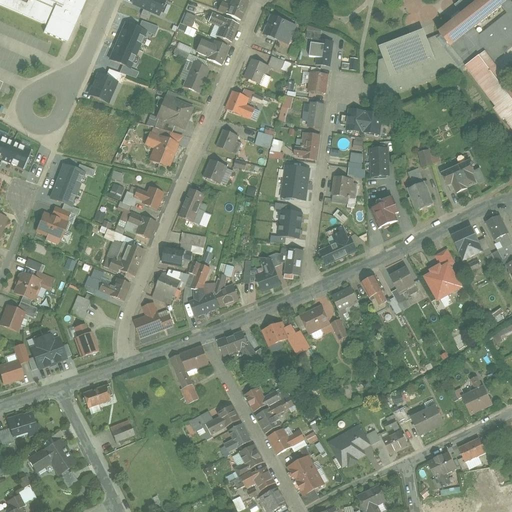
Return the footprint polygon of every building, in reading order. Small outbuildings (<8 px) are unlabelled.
[(0,0),(0,3),(46,23),(42,32),(69,43),(87,0),(0,0)] [(134,0),(133,4),(139,7),(159,15),(166,0),(134,0)] [(218,0),(216,4),(238,14),(244,0),(218,0)] [(454,0),(462,9),(438,28),(442,33),(465,62),(485,46),(491,54),(511,38),(511,1),(511,0),(454,0)] [(204,17),(216,22),(213,30),(228,37),(236,19),(208,7),(204,17)] [(294,20),(269,9),(261,28),(278,35),(280,32),(287,35),(294,20)] [(183,12),(175,30),(191,37),(194,30),(191,29),(195,18),(183,12)] [(468,66),(442,33),(428,38),(425,29),(380,46),(385,58),(380,60),(378,86),(383,87),(382,94),(390,95),(441,76),(439,72),(456,65),(458,70),(468,66)] [(219,60),(227,42),(212,35),(211,38),(199,34),(194,45),(205,50),(204,53),(219,60)] [(328,60),(332,36),(317,34),(314,57),(328,60)] [(485,46),(465,62),(468,66),(511,124),(511,81),(491,54),(485,46)] [(268,60),(251,52),(242,72),(260,80),(268,60)] [(207,63),(192,57),(181,81),(196,88),(207,63)] [(324,88),(328,69),(309,66),(305,85),(324,88)] [(118,81),(97,73),(88,95),(109,103),(118,81)] [(248,92),(232,86),(225,104),(250,114),(254,103),(245,100),(248,92)] [(182,124),(192,101),(165,89),(155,112),(182,124)] [(283,124),(290,97),(284,96),(277,122),(283,124)] [(319,123),(323,99),(309,97),(308,105),(302,104),(300,115),(306,116),(305,121),(319,123)] [(349,116),(343,115),(342,124),(348,124),(347,130),(381,135),(384,113),(350,108),(349,116)] [(237,130),(221,124),(214,141),(230,147),(237,130)] [(167,161),(176,139),(147,127),(142,139),(151,144),(148,152),(167,161)] [(268,148),(272,137),(257,132),(253,144),(268,148)] [(317,161),(320,137),(307,135),(304,159),(317,161)] [(32,151),(0,136),(0,159),(24,170),(32,151)] [(353,139),(352,149),(361,150),(362,140),(353,139)] [(268,157),(279,159),(283,142),(271,140),(268,157)] [(389,148),(371,149),(373,176),(391,175),(389,148)] [(434,148),(416,152),(419,167),(438,162),(434,148)] [(468,154),(437,168),(444,183),(452,180),(458,193),(466,189),(463,183),(484,174),(479,163),(473,165),(468,154)] [(225,161),(209,155),(202,171),(218,178),(225,161)] [(243,169),(245,163),(234,161),(232,167),(243,169)] [(71,207),(84,174),(64,166),(51,199),(71,207)] [(305,201),(309,170),(286,167),(282,198),(305,201)] [(119,182),(122,174),(112,171),(110,179),(119,182)] [(331,171),(329,191),(351,194),(354,174),(331,171)] [(404,181),(414,207),(433,200),(423,173),(404,181)] [(130,194),(155,204),(162,187),(147,181),(144,188),(134,184),(130,194)] [(203,189),(189,183),(177,211),(191,217),(203,189)] [(118,200),(123,188),(112,184),(107,196),(118,200)] [(370,204),(379,225),(397,217),(394,209),(398,208),(392,195),(370,204)] [(148,234),(155,217),(130,207),(123,224),(148,234)] [(303,214),(282,211),(278,237),(300,240),(303,214)] [(339,211),(334,214),(340,223),(345,220),(339,211)] [(93,220),(101,223),(104,214),(96,212),(93,220)] [(0,239),(1,237),(6,226),(9,218),(0,214),(0,239)] [(67,224),(43,214),(35,233),(59,243),(67,224)] [(486,221),(494,238),(508,232),(500,214),(486,221)] [(326,260),(356,247),(346,224),(331,231),(333,237),(319,243),(326,260)] [(470,229),(453,237),(464,259),(472,256),(468,248),(477,243),(470,229)] [(166,235),(162,258),(180,261),(185,239),(166,235)] [(131,272),(143,245),(125,238),(117,256),(110,252),(106,261),(131,272)] [(283,275),(300,278),(303,253),(287,250),(283,275)] [(262,294),(282,286),(273,261),(262,265),(266,274),(256,278),(262,294)] [(405,285),(408,291),(419,286),(406,262),(388,271),(397,289),(405,285)] [(434,273),(428,277),(442,302),(467,288),(453,263),(446,267),(444,264),(433,270),(434,273)] [(180,276),(161,267),(151,291),(169,299),(180,276)] [(40,276),(18,268),(11,287),(32,295),(40,276)] [(119,301),(128,279),(115,274),(112,281),(90,272),(87,279),(74,274),(72,280),(119,301)] [(373,272),(361,278),(374,304),(386,298),(373,272)] [(331,290),(338,305),(356,296),(350,282),(331,290)] [(221,309),(240,302),(234,286),(215,294),(221,309)] [(195,317),(217,309),(212,295),(206,297),(202,288),(194,292),(197,300),(190,303),(195,317)] [(18,297),(15,304),(23,307),(32,310),(35,304),(18,297)] [(15,304),(5,300),(0,311),(0,320),(15,327),(23,307),(15,304)] [(308,328),(329,318),(320,300),(299,311),(308,328)] [(140,338),(177,325),(171,308),(159,312),(156,302),(143,307),(146,316),(134,320),(140,338)] [(504,318),(498,309),(490,314),(495,323),(504,318)] [(42,368),(70,358),(55,313),(23,324),(27,337),(48,330),(52,342),(35,348),(42,368)] [(72,334),(79,352),(95,346),(89,328),(86,329),(82,318),(72,322),(76,332),(72,334)] [(261,332),(268,347),(289,339),(282,323),(261,332)] [(261,362),(250,346),(247,345),(243,333),(219,341),(225,358),(240,353),(251,369),(261,362)] [(26,356),(21,339),(12,342),(17,359),(26,356)] [(199,397),(188,371),(209,363),(202,344),(170,357),(188,401),(199,397)] [(21,373),(15,356),(0,361),(0,376),(1,380),(21,373)] [(258,383),(244,391),(253,407),(287,388),(283,380),(262,391),(258,383)] [(460,392),(470,411),(492,400),(483,381),(460,392)] [(101,406),(98,399),(109,395),(104,382),(81,389),(88,410),(101,406)] [(254,410),(264,428),(279,420),(275,410),(294,400),(290,391),(254,410)] [(420,431),(444,419),(434,400),(410,412),(420,431)] [(204,418),(210,429),(237,415),(231,402),(217,409),(218,411),(204,418)] [(36,428),(30,408),(5,416),(11,436),(36,428)] [(378,428),(389,450),(407,441),(393,413),(381,418),(385,425),(378,428)] [(326,436),(341,463),(366,450),(363,444),(370,440),(365,431),(358,418),(326,436)] [(248,436),(240,420),(228,426),(233,435),(222,441),(226,448),(248,436)] [(111,443),(131,437),(126,422),(106,428),(111,443)] [(294,441),(304,435),(298,425),(288,431),(284,423),(267,433),(279,452),(295,443),(294,441)] [(365,431),(370,440),(379,435),(374,426),(365,431)] [(60,434),(26,454),(34,468),(48,460),(55,472),(59,470),(66,482),(76,477),(68,464),(75,460),(60,434)] [(483,448),(477,435),(458,444),(464,457),(483,448)] [(261,458),(252,441),(240,448),(245,458),(234,464),(238,471),(261,458)] [(299,484),(302,490),(323,479),(307,450),(287,461),(291,469),(294,476),(299,484)] [(454,465),(447,450),(429,458),(441,483),(449,479),(444,469),(454,465)] [(262,463),(241,473),(246,483),(255,479),(260,488),(272,482),(262,463)] [(357,492),(367,511),(375,511),(378,511),(373,501),(383,496),(376,482),(357,492)] [(283,501),(275,484),(258,493),(266,509),(283,501)] [(18,499),(22,507),(36,500),(30,487),(16,494),(18,499)] [(478,511),(476,496),(423,505),(424,511),(478,511)] [(24,511),(22,507),(18,499),(6,504),(10,511),(24,511)] [(334,501),(313,511),(329,511),(337,508),(334,501)]
